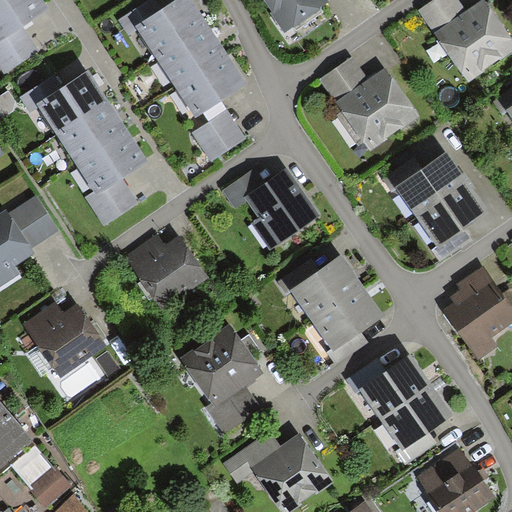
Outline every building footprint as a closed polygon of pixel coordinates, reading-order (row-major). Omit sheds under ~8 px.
[(0,0),(0,44),(22,30),(49,14),(39,0),(0,0)] [(137,32),(163,15),(152,0),(151,0),(118,22),(129,37),(137,32)] [(137,32),(197,123),(248,89),(234,68),(218,43),(202,19),(188,0),(185,0),(163,15),(137,32)] [(260,0),(285,35),(329,5),(325,0),(260,0)] [(432,0),(418,9),(468,85),(511,55),(511,39),(486,1),(471,11),(467,13),(458,0),(432,0)] [(38,54),(22,30),(0,44),(0,67),(5,77),(38,54)] [(320,81),(370,153),(420,119),(387,70),(375,78),(369,82),(352,59),(320,81)] [(98,92),(87,76),(64,92),(37,109),(93,195),(96,199),(124,181),(148,166),(132,142),(117,119),(98,92)] [(37,109),(64,92),(54,77),(22,98),(32,114),(37,109)] [(511,124),(511,83),(489,99),(503,120),(507,117),(511,124)] [(213,164),(246,142),(227,113),(194,135),(213,164)] [(386,180),(442,259),(494,223),(481,205),(469,188),(456,170),(444,153),(420,169),(414,161),(386,180)] [(269,252),(318,218),(284,169),(266,182),(256,167),(225,188),(269,252)] [(140,206),(124,181),(96,199),(93,195),(87,199),(106,228),(140,206)] [(7,212),(28,246),(54,230),(32,196),(7,212)] [(28,246),(7,212),(4,208),(0,211),(0,282),(16,273),(11,265),(32,252),(28,246)] [(151,237),(123,258),(165,315),(216,278),(183,233),(160,249),(151,237)] [(348,275),(337,261),(288,293),(335,360),(384,323),(371,305),(348,275)] [(494,340),(511,327),(511,314),(483,271),(458,287),(462,292),(450,300),(455,308),(443,315),(475,363),(499,347),(494,340)] [(56,382),(106,351),(77,303),(62,312),(53,299),(18,320),(56,382)] [(225,436),(261,410),(246,388),(254,382),(262,376),(251,361),(262,352),(249,334),(239,341),(230,329),(180,365),(209,404),(204,407),(225,436)] [(362,394),(401,450),(398,453),(407,465),(436,445),(430,436),(453,419),(437,396),(422,375),(411,359),(386,376),(376,361),(347,381),(358,396),(362,394)] [(0,473),(33,444),(0,406),(0,473)] [(279,511),(295,511),(334,487),(300,437),(291,443),(282,449),(272,434),(225,465),(237,483),(253,472),(279,511)] [(416,478),(438,511),(474,511),(494,499),(461,449),(416,478)] [(29,489),(47,511),(86,511),(76,496),(52,469),(29,489)] [(371,511),(365,502),(349,511),(371,511)]
